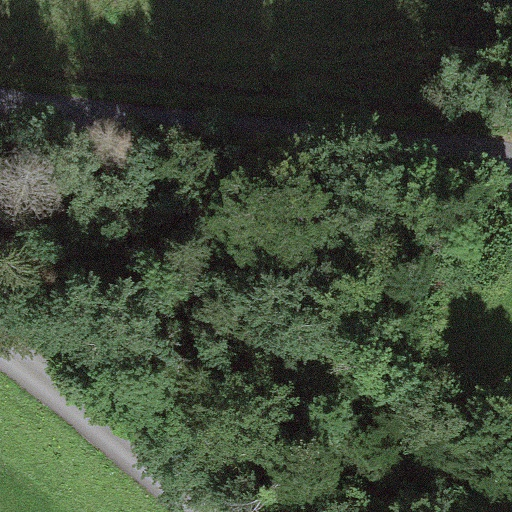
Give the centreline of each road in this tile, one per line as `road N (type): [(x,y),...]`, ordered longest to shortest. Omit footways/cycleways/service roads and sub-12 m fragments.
road 1 (unclassified): [(511,174),(0,94)]
road 2 (track): [(0,347),(200,511)]
